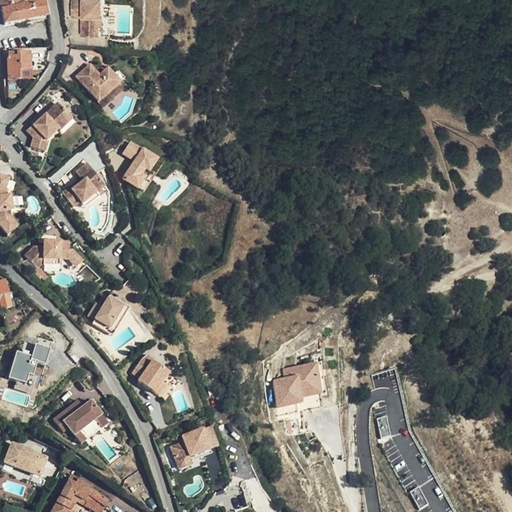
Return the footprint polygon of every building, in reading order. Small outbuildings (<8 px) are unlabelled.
[(45,3),(44,0),(27,0),(28,2),(21,3),(20,0),(0,0),(0,2),(5,26),(22,22),(23,26),(35,24),(34,20),(48,17),(45,3)] [(71,0),(71,11),(82,11),(82,16),(82,36),(98,36),(98,26),(96,26),(96,16),(100,16),(99,0),(71,0)] [(30,52),(18,52),(18,57),(8,58),(6,58),(8,81),(21,81),(21,70),(31,70),(30,52)] [(107,67),(102,72),(98,76),(94,72),(88,65),(75,77),(98,103),(121,82),(113,74),(107,67)] [(118,70),(113,74),(121,82),(125,78),(118,70)] [(121,82),(98,103),(103,108),(130,84),(125,78),(121,82)] [(33,138),(31,148),(45,152),(48,142),(47,141),(59,129),(56,127),(69,115),(58,104),(33,127),(32,126),(26,131),(33,138)] [(69,115),(56,127),(59,129),(61,131),(73,120),(69,115)] [(136,162),(144,149),(132,141),(124,154),(136,162)] [(160,159),(144,149),(136,162),(124,180),(138,189),(140,186),(148,175),(144,172),(148,166),(154,169),(160,159)] [(77,186),(95,173),(88,163),(77,171),(82,179),(75,184),(77,186)] [(158,172),(154,169),(148,166),(144,172),(148,175),(140,186),(147,190),(158,172)] [(11,206),(9,196),(9,193),(6,194),(5,188),(9,177),(0,173),(0,225),(7,234),(16,226),(9,216),(8,210),(11,209),(11,206)] [(98,194),(106,188),(95,173),(77,186),(75,184),(64,192),(74,207),(82,201),(84,204),(98,194)] [(102,199),(98,194),(84,204),(87,209),(102,199)] [(16,195),(9,196),(11,206),(18,205),(16,195)] [(162,202),(156,198),(152,205),(158,208),(162,202)] [(38,271),(45,265),(45,260),(62,260),(70,260),(77,269),(84,263),(74,251),(70,250),(70,243),(45,243),(45,248),(35,248),(25,255),(38,271)] [(0,310),(12,307),(5,281),(0,282),(0,310)] [(123,305),(108,296),(102,307),(95,319),(92,324),(108,333),(123,305)] [(102,307),(96,304),(94,307),(98,310),(93,318),(95,319),(102,307)] [(129,309),(123,305),(108,333),(113,336),(125,315),(129,309)] [(98,310),(94,307),(89,316),(93,318),(98,310)] [(16,352),(8,380),(15,382),(26,385),(28,376),(33,377),(33,376),(37,363),(45,366),(52,342),(37,338),(31,357),(16,352)] [(142,357),(132,372),(140,378),(138,381),(154,392),(169,372),(153,361),(154,359),(147,354),(142,357)] [(321,363),(316,364),(321,394),(326,394),(321,363)] [(316,364),(284,369),(285,378),(274,380),(278,407),(302,403),(301,397),(321,394),(316,364)] [(401,367),(396,368),(411,431),(454,511),(460,511),(415,430),(401,367)] [(396,368),(371,373),(379,407),(374,408),(375,420),(377,419),(381,439),(378,439),(408,494),(410,492),(420,510),(417,511),(454,511),(411,431),(396,368)] [(37,377),(33,376),(33,377),(28,376),(26,385),(15,382),(13,390),(32,395),(37,377)] [(303,411),(323,408),(321,394),(301,397),(302,403),(278,407),(279,415),(298,412),(301,428),(306,427),(303,411)] [(101,416),(97,410),(88,415),(83,408),(57,425),(66,439),(72,435),(77,443),(83,439),(81,436),(98,425),(100,427),(106,424),(101,416)] [(106,424),(100,427),(106,437),(112,433),(106,424)] [(191,430),(193,434),(204,429),(202,426),(191,430)] [(210,427),(204,429),(211,448),(216,446),(210,427)] [(204,429),(193,434),(185,437),(187,442),(181,445),(173,448),(178,461),(204,451),(211,448),(204,429)] [(187,442),(185,437),(178,439),(181,445),(187,442)] [(83,439),(77,443),(83,452),(89,448),(83,439)] [(14,440),(7,458),(41,473),(49,456),(35,450),(34,448),(14,440)] [(206,456),(204,451),(178,461),(182,470),(194,465),(193,461),(206,456)] [(41,473),(7,458),(2,469),(37,484),(41,473)] [(0,498),(2,500),(10,503),(12,496),(27,503),(37,484),(2,469),(0,470),(0,498)] [(75,484),(76,482),(77,479),(71,476),(68,481),(75,484)] [(84,509),(87,503),(75,497),(72,503),(77,506),(84,509)]
